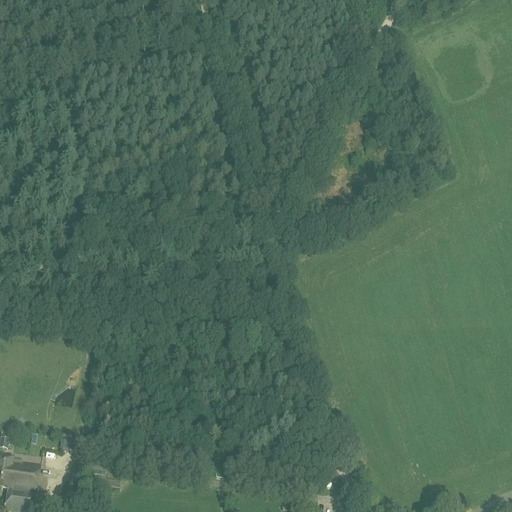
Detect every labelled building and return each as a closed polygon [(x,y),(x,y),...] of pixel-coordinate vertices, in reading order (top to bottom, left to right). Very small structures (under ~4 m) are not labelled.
[(4,435),(3,440),(1,439),(0,444),(0,449),(7,451),(9,441),(11,441),(12,436),(4,435)] [(0,488),(8,490),(12,491),(36,494),(41,467),(22,464),(22,461),(13,460),(13,459),(0,457),(0,488)] [(91,486),(108,488),(120,489),(121,481),(106,479),(107,475),(92,474),(91,486)] [(81,511),(88,487),(66,482),(58,511),(81,511)] [(12,492),(12,491),(8,490),(4,511),(7,511),(33,511),(36,496),(12,492)]
